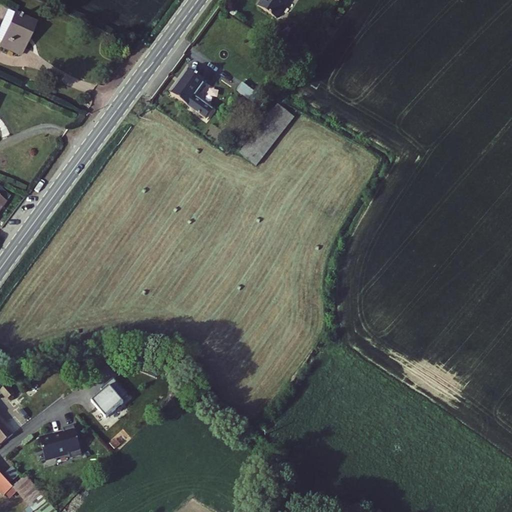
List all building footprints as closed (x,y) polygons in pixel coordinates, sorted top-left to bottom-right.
[(270,0),(266,7),(285,20),(298,0),(270,0)] [(21,22),(12,18),(7,27),(16,31),(21,22)] [(5,52),(3,56),(23,65),(40,32),(21,22),(16,31),(7,27),(0,42),(8,47),(5,52)] [(181,94),(218,121),(223,113),(213,105),(225,88),(199,69),(181,94)] [(249,95),(262,105),(268,97),(256,87),(249,95)] [(273,115),(276,117),(285,105),(282,102),(273,115)] [(276,117),(248,153),(253,157),(290,108),(285,105),(276,117)] [(290,108),(253,157),(260,163),(298,114),(290,108)] [(248,153),(276,117),(273,115),(245,151),(248,153)] [(116,408),(122,404),(108,385),(95,395),(97,398),(85,407),(99,424),(117,410),(116,408)] [(61,463),(73,460),(66,430),(55,432),(56,438),(46,440),(45,438),(31,441),(36,463),(60,458),(61,463)] [(13,465),(5,473),(13,481),(21,474),(13,465)] [(9,479),(2,471),(0,472),(0,485),(1,486),(9,479)] [(22,511),(35,511),(43,506),(21,478),(5,491),(22,511)]
